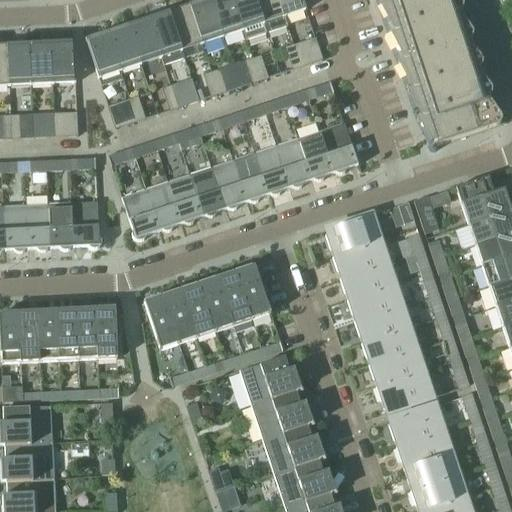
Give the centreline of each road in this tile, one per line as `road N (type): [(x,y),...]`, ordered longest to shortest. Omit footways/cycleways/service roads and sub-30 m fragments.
road 1 (residential): [(368,511),(275,231)]
road 2 (residential): [(0,285),(122,277),(275,231)]
road 3 (residential): [(114,144),(345,68)]
road 4 (residential): [(405,189),(365,84),(345,68)]
road 5 (residential): [(275,231),(405,189)]
road 6 (residential): [(0,20),(75,15),(124,0)]
